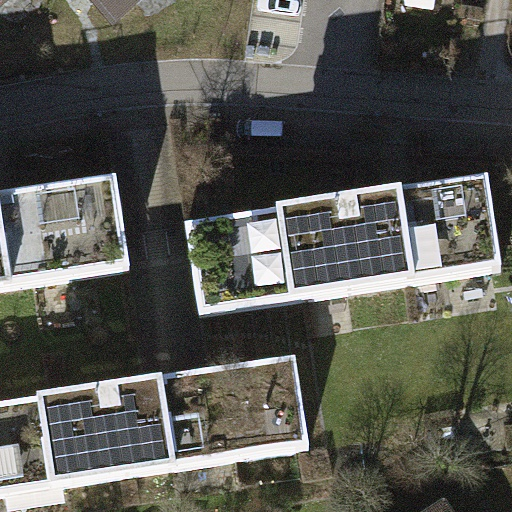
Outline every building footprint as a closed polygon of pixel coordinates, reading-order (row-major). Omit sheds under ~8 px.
[(0,0),(0,12),(16,0),(0,0)] [(79,0),(105,33),(149,0),(79,0)] [(465,0),(398,0),(398,4),(464,12),(465,0)] [(106,187),(0,203),(0,304),(122,285),(106,187)] [(479,189),(186,237),(202,333),(495,285),(479,189)] [(0,510),(311,460),(296,368),(0,416),(0,510)]
